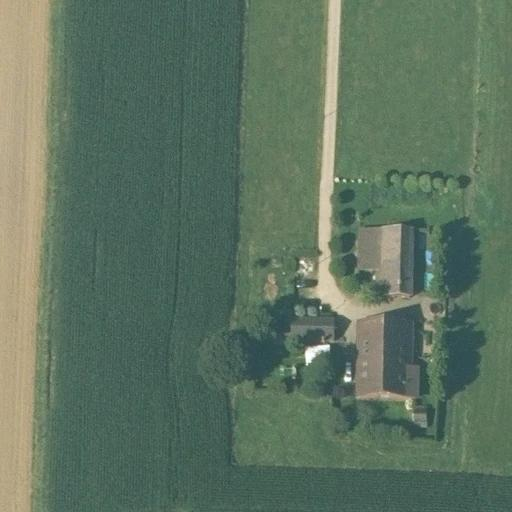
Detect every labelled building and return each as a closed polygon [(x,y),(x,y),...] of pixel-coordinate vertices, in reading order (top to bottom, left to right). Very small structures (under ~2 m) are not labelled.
[(382,248),(367,248),(366,272),(381,273),(382,248)] [(412,249),(382,248),(381,273),(411,274),(412,249)] [(411,274),(381,273),(380,299),(410,301),(411,274)] [(334,324),(293,321),(291,341),(333,344),(334,324)] [(410,328),(362,327),(361,397),(409,398),(410,328)] [(428,413),(415,413),(415,424),(428,424),(428,413)]
